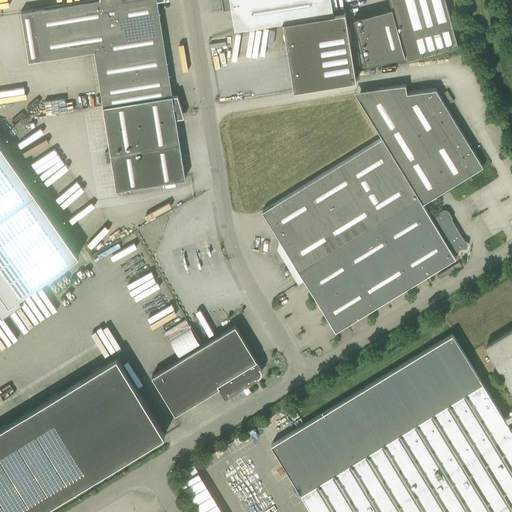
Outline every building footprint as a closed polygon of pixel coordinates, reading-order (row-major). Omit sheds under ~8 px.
[(92,0),(21,11),(29,60),(43,57),(43,58),(94,50),(103,105),(116,188),(186,177),(176,117),(184,116),(178,96),(173,96),(157,0),(92,0)] [(331,0),(221,0),(224,10),(231,9),(235,30),(283,22),(294,90),(356,80),(345,12),(333,14),(331,0)] [(389,0),(392,9),(354,19),(367,65),(405,55),(406,59),(458,45),(445,0),(389,0)] [(262,210),(283,245),(278,249),(288,266),(289,265),(299,281),(304,278),(305,280),(336,331),(456,257),(453,253),(465,246),(466,242),(448,214),(442,212),(432,218),(423,203),(483,166),(436,88),(407,93),(406,84),(380,87),(357,94),(382,137),(262,210)] [(0,309),(79,254),(0,141),(0,309)] [(261,368),(260,366),(261,366),(257,358),(256,358),(235,324),(152,375),(175,413),(219,386),(225,397),(250,382),(250,383),(251,382),(250,381),(259,375),(260,374),(261,373),(262,372),(262,371),(262,370),(262,369),(261,368)] [(312,511),(511,511),(511,329),(486,345),(511,387),(511,412),(504,417),(453,333),(271,443),(312,511)] [(0,511),(36,511),(165,434),(117,356),(0,427),(0,511)] [(184,477),(180,479),(197,511),(221,511),(196,464),(182,471),(184,477)]
